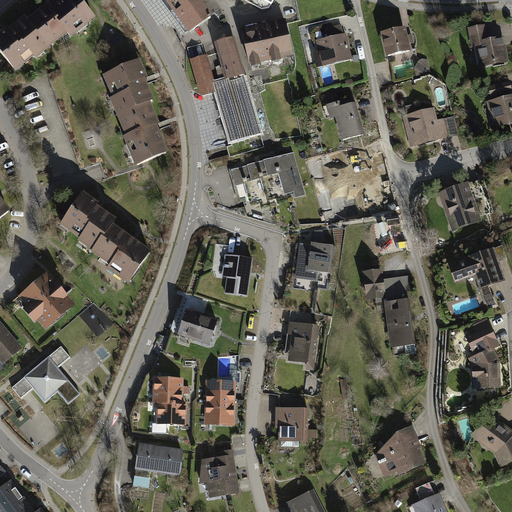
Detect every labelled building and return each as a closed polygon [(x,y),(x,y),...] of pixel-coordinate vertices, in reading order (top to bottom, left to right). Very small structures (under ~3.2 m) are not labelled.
[(99,21),(81,0),(66,0),(54,10),(53,11),(49,5),(30,21),(27,17),(10,31),(7,28),(0,34),(0,53),(6,60),(15,70),(33,55),(35,58),(49,45),(53,49),(69,35),(75,41),(99,21)] [(160,0),(185,35),(212,15),(203,3),(207,0),(160,0)] [(293,59),(285,21),(240,31),(248,68),(293,59)] [(343,34),(340,25),(321,30),(323,40),(314,43),(321,68),(353,59),(346,33),(343,34)] [(410,53),(403,29),(380,35),(386,59),(410,53)] [(506,65),(502,38),(488,40),(487,33),(468,36),(472,61),(477,61),(478,68),(506,65)] [(207,56),(188,61),(198,98),(215,94),(228,142),(262,133),(246,74),(240,76),(230,39),(214,43),(225,80),(215,83),(207,56)] [(150,79),(142,62),(106,79),(115,99),(110,101),(127,137),(124,138),(137,167),(170,152),(158,127),(157,125),(161,123),(152,103),(156,102),(147,81),(150,80),(150,79)] [(511,94),(509,82),(487,87),(490,100),(485,101),(492,129),(511,123),(511,94)] [(332,109),(340,140),(365,133),(356,102),(332,109)] [(450,139),(445,120),(437,122),(434,110),(402,118),(409,149),(450,139)] [(293,156),(229,173),(239,211),(304,195),(293,156)] [(360,214),(372,211),(375,219),(385,216),(371,171),(349,178),(360,214)] [(481,223),(468,184),(436,194),(449,234),(481,223)] [(101,205),(84,194),(72,213),(62,226),(82,240),(79,246),(114,270),(111,274),(131,287),(154,253),(116,228),(120,222),(99,208),(101,205)] [(0,223),(14,212),(0,196),(0,223)] [(325,241),(325,230),(316,230),(315,241),(325,241)] [(328,275),(330,247),(298,245),(295,280),(317,282),(318,274),(328,275)] [(504,283),(492,250),(446,266),(453,286),(471,279),(476,294),(504,283)] [(224,295),(247,298),(252,261),(236,259),(226,258),(222,281),(226,282),(224,295)] [(380,272),(361,274),(364,302),(383,300),(380,272)] [(77,306),(49,275),(21,300),(48,331),(77,306)] [(404,302),(383,305),(389,350),(410,347),(404,302)] [(208,345),(216,321),(184,311),(176,335),(208,345)] [(23,348),(0,321),(0,358),(4,364),(23,348)] [(315,365),(319,327),(290,324),(285,362),(315,365)] [(70,358),(61,347),(51,356),(21,380),(12,388),(22,400),(35,389),(46,402),(59,392),(69,404),(80,394),(58,368),(70,358)] [(467,361),(470,392),(500,390),(500,364),(493,350),(479,354),(467,361)] [(180,404),(180,379),(155,379),(155,403),(160,404),(180,404)] [(234,382),(205,382),(205,425),(234,425),(234,382)] [(180,404),(160,404),(159,425),(153,424),(153,433),(166,434),(167,423),(184,424),(185,404),(180,404)] [(302,410),(272,410),(272,442),(301,442),(302,410)] [(511,432),(510,433),(495,419),(484,432),(479,427),(468,443),(486,457),(493,472),(511,464),(511,432)] [(422,450),(411,427),(395,434),(372,457),(383,481),(424,465),(418,451),(422,450)] [(183,451),(136,445),(133,472),(180,478),(183,451)] [(239,495),(232,455),(211,458),(213,469),(203,471),(208,500),(239,495)] [(31,506),(11,479),(0,487),(0,511),(44,511),(42,508),(36,511),(31,506)] [(136,479),(136,489),(151,489),(151,479),(136,479)] [(325,511),(314,489),(285,503),(289,511),(325,511)] [(445,511),(438,496),(409,509),(410,511),(445,511)]
